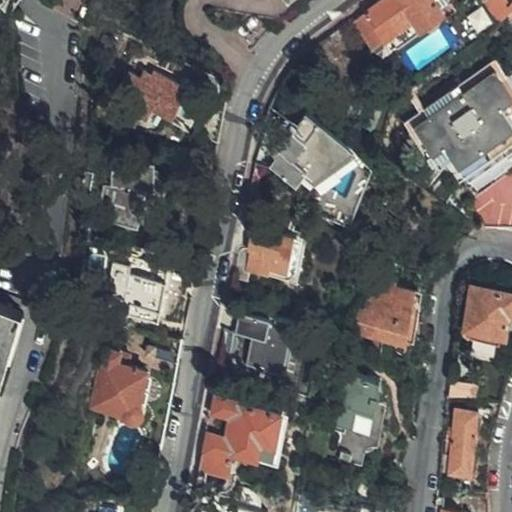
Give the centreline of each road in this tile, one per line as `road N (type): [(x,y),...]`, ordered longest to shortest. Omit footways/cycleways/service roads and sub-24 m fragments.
road 1 (residential): [(334,0),(254,68),(235,122),(163,511)]
road 2 (unknown): [(59,0),(50,34),(33,325)]
road 3 (residential): [(422,511),(446,274),(459,257),(489,247),(511,254)]
